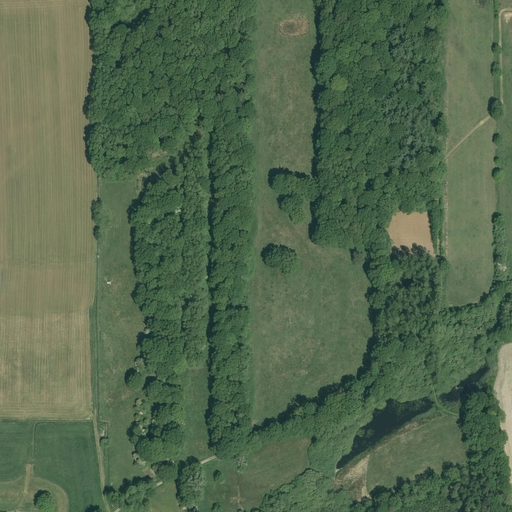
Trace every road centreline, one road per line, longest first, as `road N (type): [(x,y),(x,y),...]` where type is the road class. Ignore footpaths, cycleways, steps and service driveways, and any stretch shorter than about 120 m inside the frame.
road 1 (track): [(112,511),(138,491),(370,390),(433,332),(441,146),(500,104),(499,14),(511,11)]
road 2 (track): [(415,0),(396,49),(395,90),(417,166),(438,205)]
road 3 (track): [(104,511),(91,313)]
